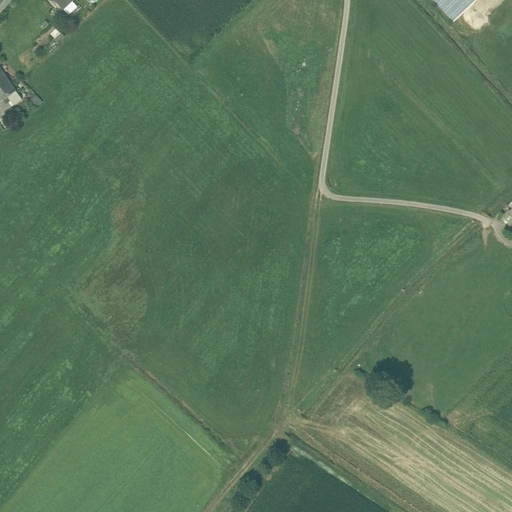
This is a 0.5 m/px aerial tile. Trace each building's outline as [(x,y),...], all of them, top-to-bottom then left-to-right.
[(53,0),(63,10),(73,0),(53,0)] [(433,0),(453,22),(477,0),(433,0)] [(58,42),(64,35),(56,28),(50,34),(58,42)] [(0,103),(7,98),(15,92),(16,92),(0,68),(0,103)] [(7,98),(12,106),(21,99),(15,92),(7,98)] [(39,99),(35,95),(31,100),(34,103),(33,104),(36,107),(42,102),(39,99)] [(12,106),(7,98),(0,103),(0,107),(3,112),(12,106)] [(5,117),(0,120),(5,127),(10,124),(5,117)] [(509,210),(501,218),(510,226),(511,223),(511,213),(511,212),(509,210)]
